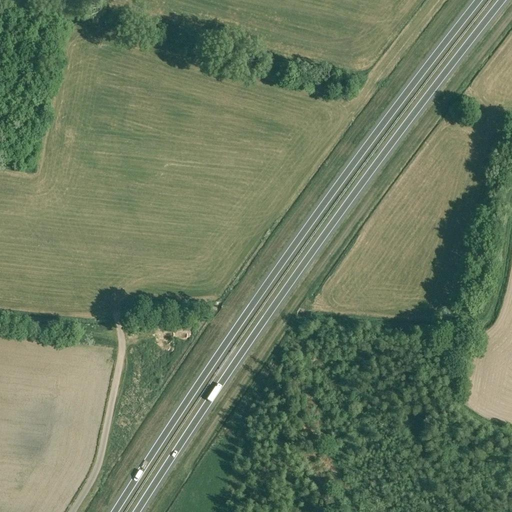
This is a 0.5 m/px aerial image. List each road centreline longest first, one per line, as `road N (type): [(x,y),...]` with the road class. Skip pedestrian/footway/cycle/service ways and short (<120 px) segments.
road 1 (trunk): [(137,511),(326,232),(503,0)]
road 2 (trunk): [(479,0),(238,324),(114,511)]
road 3 (unclassified): [(116,315),(122,341),(102,447),(69,511)]
